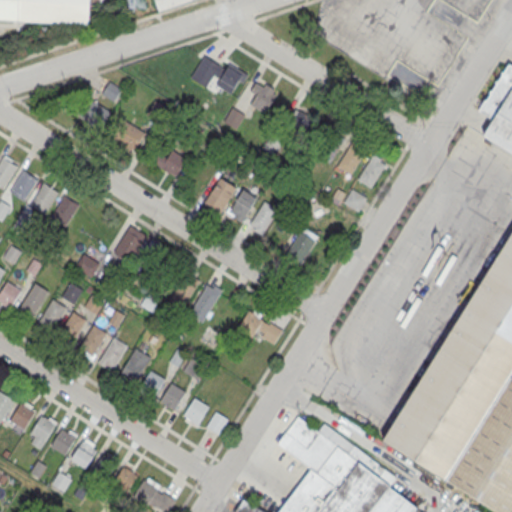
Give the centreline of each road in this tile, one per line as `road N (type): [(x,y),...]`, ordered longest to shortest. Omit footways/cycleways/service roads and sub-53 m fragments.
road 1 (residential): [(511,10),(199,511)]
road 2 (residential): [(323,314),(0,110)]
road 3 (residential): [(262,0),(0,87)]
road 4 (residential): [(218,482),(0,342)]
road 5 (residential): [(428,146),(217,15)]
